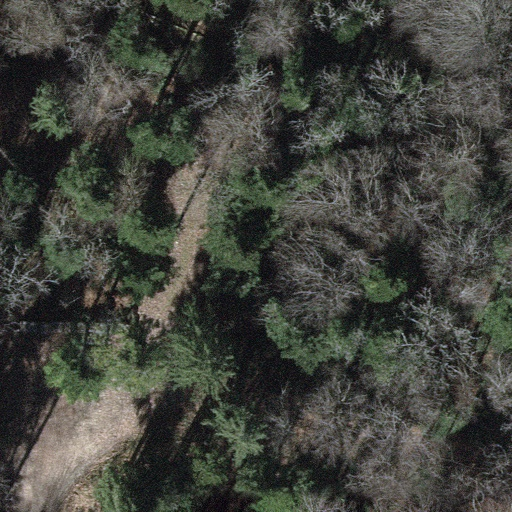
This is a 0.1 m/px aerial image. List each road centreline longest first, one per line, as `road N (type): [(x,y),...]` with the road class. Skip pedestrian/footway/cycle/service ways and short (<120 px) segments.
road 1 (track): [(44,511),(179,284),(193,208),(181,159),(155,122),(112,102),(67,98),(0,117)]
road 2 (track): [(142,356),(511,462)]
